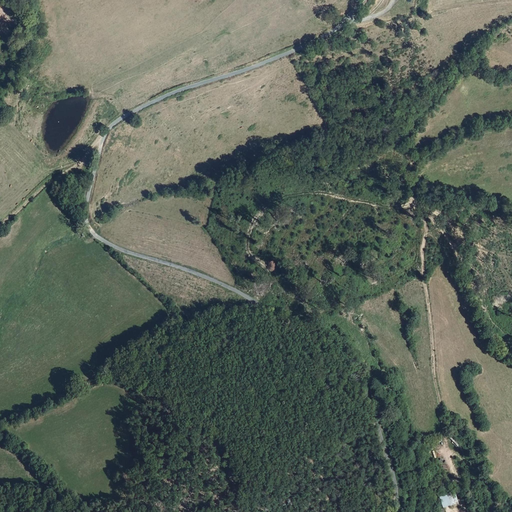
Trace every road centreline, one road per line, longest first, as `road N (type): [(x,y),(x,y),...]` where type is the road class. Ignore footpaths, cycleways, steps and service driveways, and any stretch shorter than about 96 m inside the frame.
road 1 (unclassified): [(362,0),(336,28),(291,53),(176,92),(109,126),(86,220),(110,246),(237,292),(346,349),(389,459),(396,511)]
road 2 (track): [(107,375),(219,464),(227,486),(223,511)]
road 3 (track): [(0,232),(102,137)]
